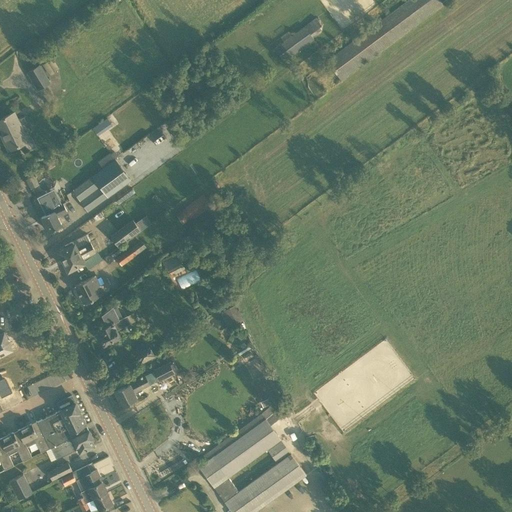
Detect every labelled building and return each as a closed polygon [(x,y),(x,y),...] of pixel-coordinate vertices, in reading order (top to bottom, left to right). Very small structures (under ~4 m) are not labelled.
[(341,81),(449,0),(407,0),(326,61),(341,81)] [(284,61),(314,39),(312,36),(326,25),(319,15),(305,26),(274,48),(284,61)] [(51,82),(47,75),(41,65),(40,64),(27,72),(38,90),(51,82)] [(189,79),(193,84),(205,75),(201,70),(189,79)] [(8,150),(29,142),(14,111),(0,118),(0,127),(6,139),(3,140),(8,150)] [(111,161),(72,190),(87,211),(130,180),(115,159),(111,161)] [(30,189),(39,184),(34,175),(25,179),(30,189)] [(193,219),(211,206),(203,194),(186,207),(176,214),(182,224),(192,217),(193,219)] [(48,231),(61,224),(57,216),(67,211),(62,203),(61,203),(52,207),(53,209),(41,217),(48,231)] [(133,220),(110,236),(118,247),(141,230),(133,220)] [(100,250),(99,248),(95,239),(78,247),(74,240),(67,244),(68,247),(59,251),(59,253),(59,254),(60,257),(62,258),(65,264),(64,265),(66,268),(67,269),(68,270),(84,262),(82,260),(96,253),(96,252),(100,250)] [(122,266),(138,254),(138,253),(145,248),(140,241),(133,246),(116,258),(122,266)] [(161,261),(168,273),(172,270),(183,265),(181,261),(189,257),(185,248),(161,261)] [(96,273),(74,285),(84,303),(85,303),(86,304),(93,301),(92,299),(101,294),(98,288),(102,286),(96,273)] [(231,325),(243,319),(236,304),(224,310),(231,325)] [(104,344),(107,343),(121,336),(118,329),(131,323),(127,315),(119,319),(114,309),(104,317),(108,325),(100,329),(103,335),(100,336),(101,338),(100,339),(101,342),(103,342),(104,344)] [(0,354),(12,349),(4,331),(0,333),(0,354)] [(141,362),(150,357),(156,354),(151,343),(135,351),(141,362)] [(119,346),(110,351),(116,363),(125,358),(119,346)] [(169,362),(153,370),(159,381),(175,373),(169,362)] [(135,392),(150,384),(145,376),(114,391),(122,406),(138,397),(135,392)] [(12,389),(1,394),(7,406),(9,405),(18,401),(12,389)] [(60,410),(37,421),(50,448),(59,443),(57,439),(62,436),(71,432),(86,425),(86,424),(86,422),(84,418),(82,417),(76,405),(77,405),(76,405),(77,405),(75,402),(72,404),(60,410)] [(252,511),(305,474),(290,453),(270,425),(291,408),(287,402),(265,419),(206,461),(200,466),(233,511),(252,511)] [(41,452),(50,448),(37,421),(18,430),(26,445),(35,441),(41,452)] [(26,445),(18,430),(0,438),(8,454),(17,450),(23,460),(31,456),(26,445)] [(92,438),(89,430),(73,438),(72,437),(59,443),(59,444),(52,448),(57,457),(63,455),(78,448),(80,453),(94,446),(91,439),(92,438)] [(10,467),(13,465),(8,454),(0,438),(0,458),(5,469),(10,467)] [(52,480),(66,473),(72,470),(68,462),(48,472),(52,480)] [(80,505),(87,502),(87,501),(94,498),(107,492),(96,469),(82,476),(76,479),(82,491),(81,491),(83,497),(77,500),(80,505)] [(65,485),(76,480),(72,472),(61,478),(65,485)] [(18,499),(33,491),(23,473),(9,481),(18,499)] [(107,511),(114,509),(111,503),(112,503),(107,492),(94,498),(99,509),(92,511),(107,511)] [(81,511),(90,507),(87,502),(80,505),(78,506),(81,511)]
